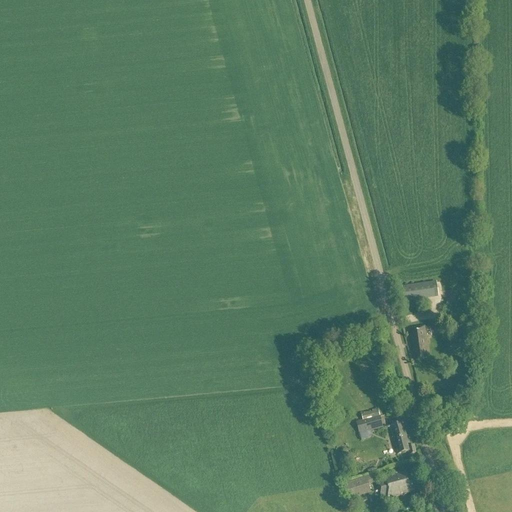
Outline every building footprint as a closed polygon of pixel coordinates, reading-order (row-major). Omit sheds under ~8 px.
[(436,283),(402,288),(404,304),(438,299),(436,283)] [(417,362),(430,360),(427,340),(426,340),(424,328),(408,330),(410,344),(413,344),(415,354),(416,354),(417,362)] [(359,436),(383,429),(377,410),(372,411),(372,413),(370,413),(370,412),(364,414),(364,415),(361,416),(362,422),(355,423),(359,436)] [(409,457),(414,456),(412,449),(409,449),(404,426),(391,429),(396,453),(399,452),(400,456),(408,454),(409,457)] [(381,498),(386,497),(388,502),(419,494),(418,491),(415,479),(406,481),(404,474),(382,480),(383,483),(383,484),(378,485),(381,498)] [(378,483),(375,475),(339,487),(345,504),(346,504),(348,509),(358,506),(355,499),(370,494),(368,487),(378,483)]
